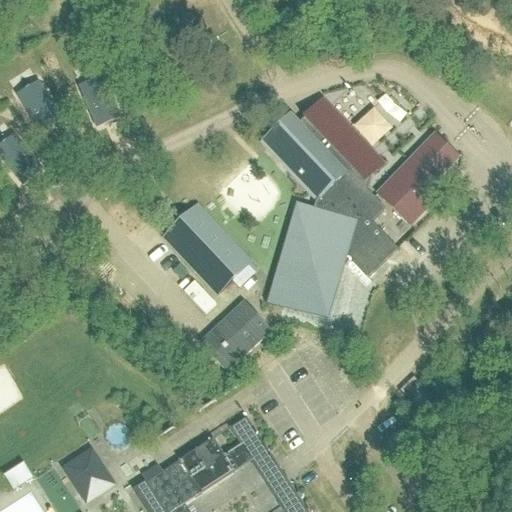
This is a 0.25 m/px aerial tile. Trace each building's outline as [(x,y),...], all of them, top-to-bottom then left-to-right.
[(7,66),(0,70),(0,75),(12,94),(21,88),(7,66)] [(120,121),(102,79),(78,89),(97,131),(120,121)] [(63,122),(39,84),(17,97),(41,136),(63,122)] [(316,204),(314,212),(297,206),(267,308),(329,325),(346,266),(350,262),(368,280),(398,251),(372,224),(385,211),(362,187),(381,169),(320,106),(300,126),(291,117),(260,145),(316,204)] [(43,173),(15,137),(0,148),(0,160),(23,189),(43,173)] [(418,154),(395,177),(394,176),(374,196),(389,211),(390,209),(411,229),(430,209),(442,196),(432,188),(443,177),(438,172),(452,158),(437,144),(423,158),(418,154)] [(218,298),(233,284),(239,291),(257,272),(252,266),(253,265),(198,207),(163,240),(218,298)] [(200,345),(227,375),(271,334),(243,304),(200,345)] [(163,475),(147,485),(164,511),(176,511),(234,474),(224,458),(213,442),(212,443),(210,441),(206,443),(208,445),(188,458),(187,456),(183,459),(184,461),(169,471),(179,487),(173,491),(163,475)] [(91,450),(61,469),(87,505),(115,487),(91,450)] [(258,476),(264,486),(277,477),(271,467),(258,476)]
